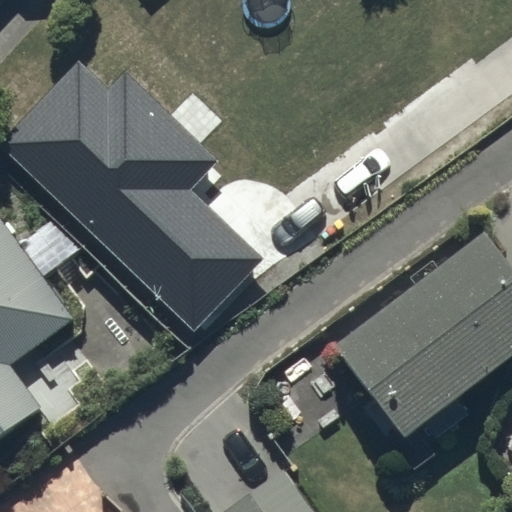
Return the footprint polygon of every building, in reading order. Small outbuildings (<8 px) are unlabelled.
[(212,93),(286,199),(463,67),(438,34),(464,14),(454,0),(356,0),(313,33),(307,24),(212,93)] [(153,233),(203,302),(270,255),(220,185),(153,233)] [(77,313),(46,270),(70,252),(47,220),(23,238),(0,207),(0,433),(43,402),(12,361),(77,313)] [(511,254),(486,219),(334,333),(406,428),(418,419),(432,437),(471,408),(456,388),(511,346),(511,254)] [(318,511),(285,463),(216,510),(217,511),(318,511)]
